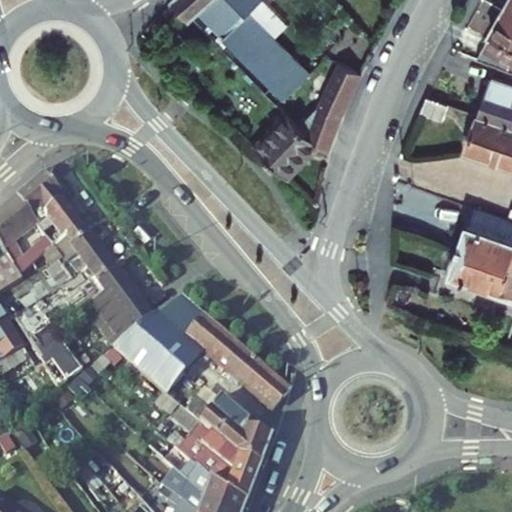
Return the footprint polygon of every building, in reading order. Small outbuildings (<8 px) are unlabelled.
[(248,13),(261,0),(177,0),(192,17),(199,11),(287,99),(311,74),(248,13)] [(511,69),(511,14),(505,10),(478,58),(497,64),(511,69)] [(327,89),(348,107),(363,73),(340,62),(327,89)] [(511,69),(497,64),(493,74),(511,80),(511,69)] [(511,80),(493,74),(479,114),(511,125),(511,80)] [(333,142),(348,107),(327,89),(318,107),(301,125),(320,143),(331,153),(333,142)] [(448,103),(428,95),(421,112),(442,119),(448,103)] [(257,146),(288,176),(306,157),(301,153),(314,139),(319,144),(320,143),(301,125),(284,109),(274,120),(278,125),(257,146)] [(511,125),(479,114),(465,152),(511,167),(511,125)] [(301,153),(306,157),(319,144),(314,139),(301,153)] [(17,197),(18,198),(37,226),(41,231),(50,223),(56,219),(49,211),(62,200),(57,194),(60,191),(46,173),(17,197)] [(18,198),(0,212),(0,245),(20,278),(43,256),(53,247),(46,239),(22,259),(14,243),(37,226),(18,198)] [(46,284),(55,297),(74,285),(63,270),(79,259),(71,248),(89,234),(62,200),(49,211),(56,219),(50,223),(54,228),(63,239),(53,247),(43,256),(53,270),(48,274),(52,279),(46,284)] [(511,221),(474,208),(461,248),(511,264),(511,221)] [(41,231),(44,236),(54,228),(50,223),(41,231)] [(75,378),(83,370),(52,329),(72,316),(78,323),(93,313),(89,308),(106,296),(97,283),(117,268),(89,234),(71,248),(79,259),(63,270),(74,285),(55,297),(28,315),(16,322),(41,361),(50,355),(55,352),(75,378)] [(0,295),(22,282),(20,278),(0,245),(0,295)] [(511,264),(461,248),(452,273),(501,289),(499,296),(511,301),(511,264)] [(89,308),(93,313),(117,346),(153,318),(117,268),(97,283),(106,296),(89,308)] [(19,301),(28,315),(55,297),(46,284),(19,301)] [(113,349),(169,395),(205,354),(273,413),(291,391),(180,295),(153,318),(117,346),(113,349)] [(0,365),(23,350),(0,313),(0,365)] [(0,375),(2,379),(30,360),(23,350),(0,365),(0,375)] [(50,355),(68,385),(75,378),(55,352),(50,355)] [(41,361),(46,367),(51,364),(68,385),(50,355),(41,361)] [(91,367),(99,376),(112,365),(104,356),(91,367)] [(51,364),(46,367),(62,392),(66,387),(68,385),(51,364)] [(263,465),(273,437),(248,428),(250,422),(222,398),(210,411),(196,399),(186,412),(200,423),(240,457),(263,465)] [(171,420),(189,436),(200,423),(186,412),(182,408),(171,420)] [(189,436),(177,450),(190,462),(195,465),(197,463),(212,477),(226,489),(248,502),(263,465),(240,457),(200,423),(189,436)] [(190,462),(180,475),(204,497),(222,510),(222,511),(244,511),(248,502),(226,489),(212,477),(197,463),(195,465),(190,462)] [(194,511),(222,511),(222,510),(204,497),(180,475),(175,470),(161,487),(181,501),(194,511)] [(23,511),(0,494),(0,511),(23,511)] [(194,511),(181,501),(175,511),(194,511)]
